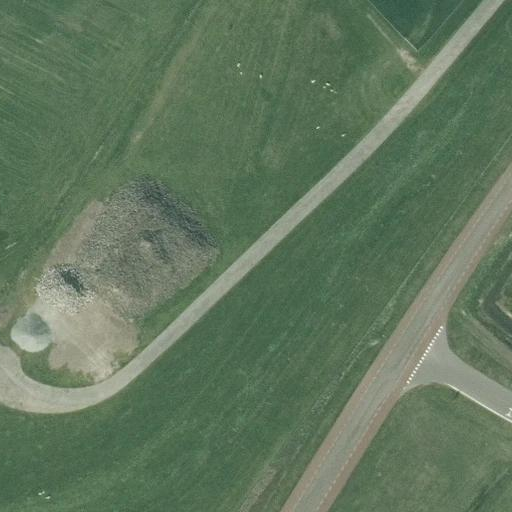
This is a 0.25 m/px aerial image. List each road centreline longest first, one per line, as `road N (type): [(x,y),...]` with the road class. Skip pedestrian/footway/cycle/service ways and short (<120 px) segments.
road 1 (unclassified): [(492,0),(346,168),(99,386),(72,400),(44,399),(0,370)]
road 2 (tertiary): [(405,347),(511,185)]
road 3 (tertiary): [(304,511),(405,347)]
road 4 (motorway): [(511,414),(405,347)]
